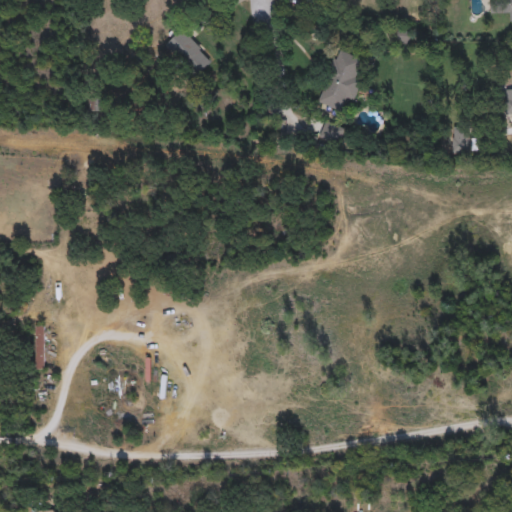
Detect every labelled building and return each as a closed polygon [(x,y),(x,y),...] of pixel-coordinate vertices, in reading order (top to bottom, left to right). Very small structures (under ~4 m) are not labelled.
[(165,45),(182,29),(211,60),(194,76),(165,45)] [(361,79),(353,103),(343,100),(340,109),(318,103),(336,48),(362,56),(355,77),(361,79)] [(86,96),(106,96),(106,110),(86,110),(86,96)] [(345,126),(339,143),(318,136),(324,119),(345,126)] [(452,152),(452,126),(473,126),(473,152),(452,152)] [(35,368),(35,324),(45,324),(45,368),(35,368)]
